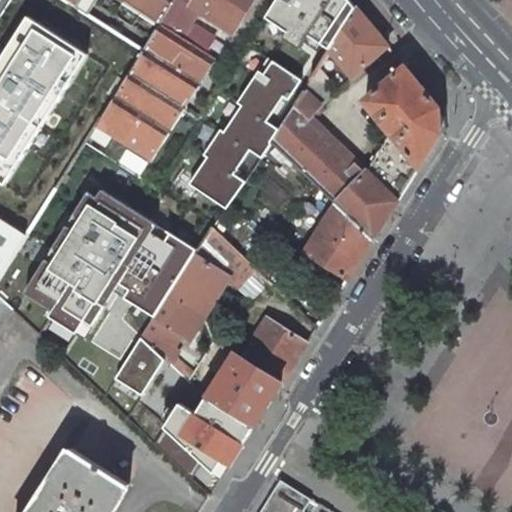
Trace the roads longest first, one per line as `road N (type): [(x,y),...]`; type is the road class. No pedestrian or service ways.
road 1 (residential): [(500,95),(235,511)]
road 2 (secondary): [(416,0),(500,95)]
